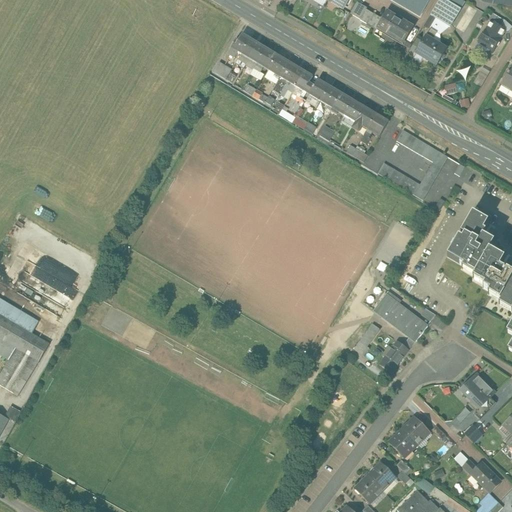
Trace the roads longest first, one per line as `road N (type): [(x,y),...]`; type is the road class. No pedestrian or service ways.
road 1 (secondary): [(511,167),(228,0)]
road 2 (residential): [(314,511),(410,387),(449,353),(483,355)]
